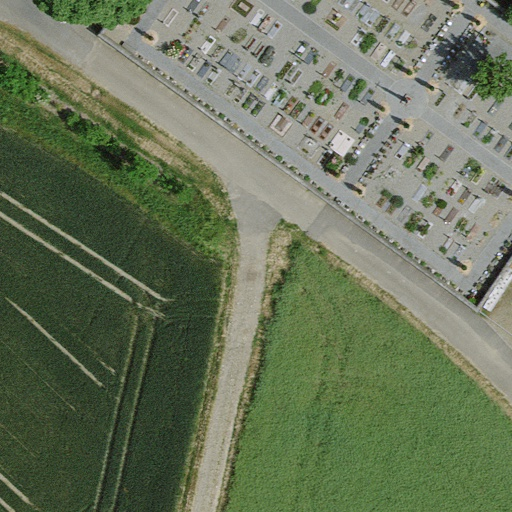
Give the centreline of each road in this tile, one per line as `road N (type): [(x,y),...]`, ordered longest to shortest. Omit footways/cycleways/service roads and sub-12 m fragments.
road 1 (unclassified): [(16,0),(259,172),(450,318),(511,377)]
road 2 (track): [(259,172),(251,300),(205,511)]
